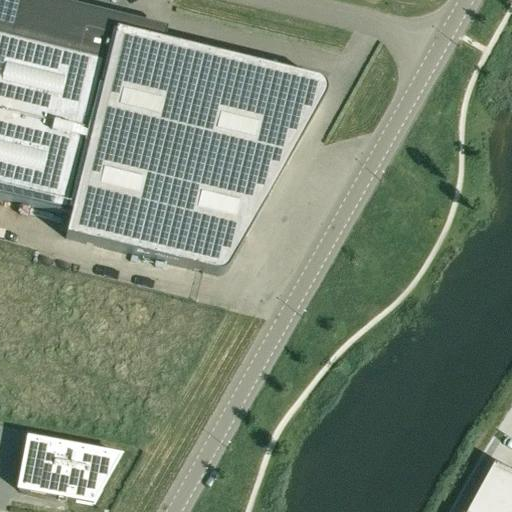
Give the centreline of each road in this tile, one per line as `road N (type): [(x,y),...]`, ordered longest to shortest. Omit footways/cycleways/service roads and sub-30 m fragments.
road 1 (unclassified): [(173,511),(437,43)]
road 2 (unclassified): [(437,43),(261,0)]
